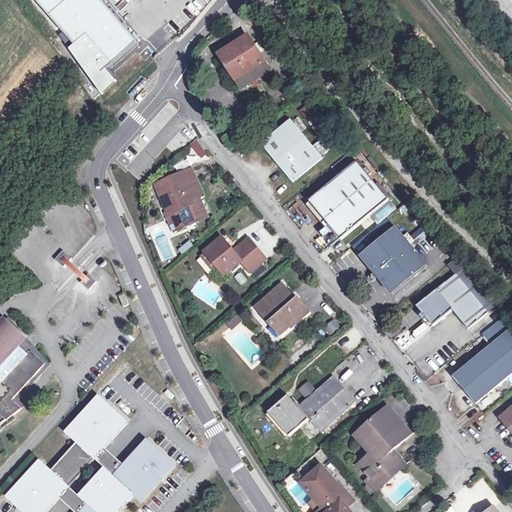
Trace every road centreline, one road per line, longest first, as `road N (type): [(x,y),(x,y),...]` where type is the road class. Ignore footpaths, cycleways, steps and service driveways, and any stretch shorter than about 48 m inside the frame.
road 1 (unclassified): [(274,511),(179,353),(108,194),(106,169),(119,147),(181,97)]
road 2 (unclassified): [(181,97),(443,417)]
road 3 (unclassified): [(181,97),(181,53),(238,0)]
